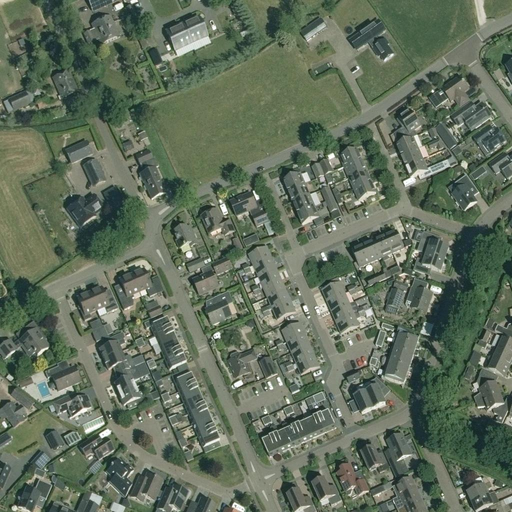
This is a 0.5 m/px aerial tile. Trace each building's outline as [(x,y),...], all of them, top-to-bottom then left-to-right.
[(112,3),(110,0),(87,0),(93,12),(112,3)] [(236,5),(230,8),(233,15),(239,12),(236,5)] [(122,11),(129,24),(132,23),(135,31),(142,28),(132,7),(122,11)] [(208,38),(198,16),(182,24),(191,46),(208,38)] [(100,46),(119,37),(110,17),(90,25),(93,31),(83,35),(87,45),(97,40),(100,46)] [(320,21),(299,36),(306,45),(326,30),(320,21)] [(384,59),(388,64),(394,58),(387,48),(389,47),(385,40),(380,44),(376,38),(385,31),(378,22),(350,41),(357,51),(371,41),(373,44),(371,46),(379,58),(381,61),(384,59)] [(191,46),(182,24),(165,32),(174,53),(191,46)] [(325,38),(328,43),(309,52),(312,59),(338,46),(333,34),(325,38)] [(138,40),(142,51),(156,45),(154,40),(152,37),(150,37),(150,35),(138,40)] [(349,55),(356,69),(366,65),(359,50),(349,55)] [(28,53),(15,59),(19,69),(32,63),(28,53)] [(159,58),(153,61),(156,67),(161,64),(159,58)] [(69,72),(52,79),(61,99),(77,92),(69,72)] [(436,109),(449,100),(451,103),(458,98),(460,102),(457,105),(460,109),(469,102),(464,94),(468,91),(459,78),(429,100),(436,109)] [(13,112),(29,105),(24,93),(8,100),(13,112)] [(45,96),(34,101),(38,110),(49,105),(45,96)] [(489,119),(480,106),(468,115),(464,109),(451,118),(458,127),(465,123),(471,132),(489,119)] [(47,121),(63,117),(61,110),(45,115),(47,121)] [(396,146),(413,139),(412,139),(409,135),(420,127),(410,112),(396,121),(402,129),(393,135),(397,145),(396,146)] [(127,113),(121,115),(113,116),(115,122),(117,127),(118,127),(118,129),(124,127),(123,122),(129,120),(127,113)] [(440,137),(447,132),(441,125),(435,130),(440,137)] [(438,138),(434,130),(428,132),(432,140),(438,138)] [(484,131),(473,140),(480,149),(486,158),(490,155),(497,150),(496,149),(506,143),(497,130),(488,137),(484,131)] [(413,139),(396,146),(401,157),(418,150),(413,139)] [(456,146),(451,139),(445,144),(450,150),(450,151),(456,146)] [(440,140),(428,145),(430,151),(437,148),(438,151),(443,149),(440,140)] [(125,153),(133,150),(130,142),(121,145),(125,153)] [(86,143),(65,153),(71,165),(91,155),(86,143)] [(344,169),(361,161),(356,150),(339,157),(344,169)] [(423,161),(418,150),(401,157),(405,168),(423,161)] [(165,195),(157,178),(158,177),(155,169),(158,167),(154,158),(152,159),(148,152),(135,157),(139,167),(145,165),(148,171),(139,175),(143,184),(144,183),(151,201),(165,195)] [(500,158),(489,166),(496,175),(501,172),(507,181),(511,177),(511,158),(504,164),(500,158)] [(81,165),(92,189),(106,182),(96,159),(81,165)] [(327,161),(319,165),(324,177),(325,177),(332,174),(327,161)] [(366,172),(361,161),(344,169),(349,180),(366,172)] [(427,172),(423,161),(405,168),(410,180),(427,172)] [(429,170),(432,176),(457,165),(454,161),(448,164),(447,162),(429,170)] [(311,168),(316,180),(324,177),(319,165),(311,168)] [(456,175),(463,172),(461,167),(454,170),(456,175)] [(366,172),(349,180),(354,191),(371,183),(366,172)] [(325,178),(327,183),(328,185),(334,183),(334,185),(339,183),(334,173),(332,174),(325,177),(325,178)] [(471,176),(475,182),(479,179),(475,173),(471,176)] [(288,193),(305,185),(300,174),(283,182),(288,193)] [(468,192),(474,188),(466,177),(454,185),(459,191),(452,196),(464,212),(476,203),(468,192)] [(371,183),(354,191),(358,202),(376,195),(371,183)] [(305,185),(288,193),(293,204),(310,197),(305,185)] [(106,202),(118,195),(115,188),(102,195),(106,202)] [(326,203),(333,200),(329,189),(327,189),(321,192),(326,203)] [(335,199),(341,196),(339,193),(337,194),(336,190),(332,191),(335,199)] [(236,218),(257,209),(250,194),(230,203),(236,218)] [(310,197),(293,204),(297,215),(315,208),(310,197)] [(93,215),(102,208),(94,198),(88,203),(84,202),(82,200),(67,211),(80,229),(95,218),(93,215)] [(338,211),(333,200),(326,203),(327,207),(330,214),(331,214),(334,221),(340,218),(338,212),(338,211)] [(376,210),(373,201),(366,203),(369,213),(376,210)] [(319,219),(315,208),(297,215),(302,226),(319,219)] [(234,233),(229,222),(223,224),(217,211),(201,217),(209,236),(222,230),(224,237),(234,233)] [(265,212),(252,218),(257,228),(269,223),(265,212)] [(176,242),(179,250),(190,245),(191,248),(198,245),(191,231),(188,232),(186,227),(175,232),(177,237),(176,238),(177,241),(176,242)] [(385,237),(393,255),(404,250),(396,233),(385,237)] [(423,254),(444,261),(449,249),(435,244),(437,238),(424,233),(417,252),(423,254)] [(393,255),(385,237),(374,242),(382,259),(393,255)] [(243,250),(238,239),(232,242),(237,253),(243,250)] [(409,241),(403,243),(406,249),(412,246),(409,241)] [(374,242),(363,247),(371,264),(382,259),(374,242)] [(371,264),(363,247),(352,252),(359,269),(371,264)] [(253,268),(272,260),(267,248),(248,256),(253,268)] [(423,254),(421,261),(417,260),(413,272),(425,276),(427,269),(440,274),(444,261),(423,254)] [(228,258),(212,265),(217,277),(233,270),(228,258)] [(190,275),(205,268),(202,260),(186,266),(190,275)] [(276,270),(272,260),(253,268),(258,278),(276,270)] [(392,277),(401,273),(398,267),(389,271),(392,277)] [(276,270),(258,278),(263,289),(281,281),(276,270)] [(131,276),(138,294),(146,290),(149,299),(156,296),(150,284),(149,284),(143,271),(131,276)] [(193,282),(199,296),(218,288),(211,273),(206,276),(193,282)] [(383,274),(376,277),(379,283),(386,280),(383,274)] [(138,294),(131,276),(119,281),(125,295),(117,298),(123,312),(133,307),(133,304),(131,300),(133,299),(132,296),(138,294)] [(379,283),(376,277),(367,282),(369,288),(379,283)] [(434,278),(432,285),(442,290),(445,283),(434,278)] [(281,281),(263,289),(268,300),(286,292),(281,281)] [(398,310),(404,295),(403,295),(404,292),(406,293),(408,287),(395,282),(393,291),(392,291),(387,306),(398,310)] [(327,303),(345,295),(340,284),(322,292),(327,303)] [(366,291),(368,296),(378,291),(376,287),(366,291)] [(411,288),(408,298),(429,305),(433,295),(417,290),(411,288)] [(101,289),(89,294),(96,312),(103,309),(106,315),(117,310),(112,297),(105,300),(101,289)] [(286,292),(268,300),(271,307),(261,311),(262,315),(268,312),(272,311),(291,303),(286,292)] [(206,310),(212,326),(232,318),(227,307),(233,304),(228,293),(214,299),(217,306),(206,310)] [(96,312),(89,294),(77,299),(84,316),(82,317),(84,322),(90,320),(89,315),(96,312)] [(345,295),(327,303),(331,313),(350,305),(345,295)] [(429,305),(408,298),(406,303),(412,304),(410,309),(426,315),(429,305)] [(295,314),(291,303),(272,311),(277,322),(295,314)] [(350,305),(331,313),(336,324),(354,316),(350,305)] [(150,321),(162,316),(158,307),(146,312),(150,321)] [(354,316),(336,324),(341,335),(359,327),(354,316)] [(511,318),(511,319),(511,321),(511,325),(508,327),(506,331),(497,327),(495,333),(511,340),(511,339),(511,318)] [(154,338),(171,331),(166,320),(154,325),(153,321),(143,325),(146,330),(150,328),(154,338)] [(489,320),(485,327),(491,330),(494,322),(489,320)] [(12,345),(9,341),(2,346),(0,348),(0,355),(3,360),(21,348),(29,358),(35,354),(37,357),(49,348),(41,338),(43,337),(33,323),(15,336),(19,341),(12,345)] [(287,344),(305,336),(300,325),(282,333),(287,344)] [(95,343),(107,339),(106,337),(105,334),(103,327),(91,332),(95,343)] [(171,331),(154,338),(157,345),(151,347),(153,352),(176,342),(171,331)] [(401,331),(397,344),(419,351),(420,349),(416,348),(419,340),(410,337),(411,334),(401,331)] [(485,331),(480,342),(486,344),(491,333),(485,331)] [(103,361),(121,353),(119,348),(125,345),(123,340),(124,340),(122,334),(109,340),(111,345),(99,351),(103,361)] [(305,336),(287,344),(291,354),(310,346),(305,336)] [(384,340),(379,338),(376,347),(381,349),(384,340)] [(495,348),(495,349),(511,356),(511,343),(500,338),(497,344),(499,346),(498,349),(495,348)] [(181,353),(176,342),(153,352),(155,356),(161,353),(164,360),(181,353)] [(487,345),(486,344),(480,342),(478,347),(475,345),(473,351),(479,354),(482,349),(485,350),(487,345)] [(397,344),(393,356),(412,362),(414,356),(417,357),(419,351),(397,344)] [(314,357),(310,346),(291,354),(296,365),(314,357)] [(511,362),(511,356),(495,349),(492,355),(495,356),(493,360),(510,368),(511,362)] [(121,353),(103,361),(108,371),(120,366),(123,373),(134,368),(129,356),(123,359),(121,353)] [(181,353),(164,360),(169,372),(185,364),(181,353)] [(470,361),(479,364),(482,357),(473,353),(470,361)] [(228,362),(236,379),(250,373),(246,364),(253,361),(250,354),(243,357),(243,355),(228,362)] [(393,356),(389,368),(411,375),(413,372),(409,370),(412,362),(393,356)] [(319,368),(314,357),(296,365),(301,376),(319,368)] [(267,379),(266,380),(277,375),(270,359),(260,363),(267,379)] [(510,368),(493,360),(491,364),(488,364),(486,370),(505,378),(510,368)] [(67,371),(65,365),(45,374),(47,380),(52,378),(58,393),(80,383),(73,368),(67,371)] [(134,368),(123,373),(126,379),(114,385),(118,396),(135,389),(132,383),(143,379),(138,367),(134,368)] [(411,375),(389,368),(385,380),(404,386),(406,379),(410,380),(411,375)] [(475,404),(500,395),(496,384),(492,385),(492,383),(495,377),(481,371),(479,377),(476,384),(480,395),(474,399),(475,404)] [(348,385),(360,380),(357,373),(346,378),(348,385)] [(178,394),(195,387),(190,375),(174,383),(178,394)] [(366,393),(374,410),(385,405),(382,397),(388,390),(376,379),(375,381),(370,383),(373,390),(366,393)] [(20,390),(26,387),(23,381),(17,383),(20,390)] [(296,383),(289,387),(292,395),(299,391),(296,383)] [(200,398),(195,387),(178,394),(183,405),(200,398)] [(137,395),(135,389),(118,396),(123,407),(135,402),(138,408),(152,402),(149,395),(146,397),(144,392),(137,395)] [(374,410),(366,393),(359,396),(356,389),(351,391),(362,416),(374,410)] [(16,390),(10,397),(29,411),(34,404),(16,390)] [(322,394),(309,399),(312,406),(316,404),(316,405),(325,401),(322,394)] [(500,395),(475,404),(477,409),(485,408),(487,412),(492,410),(494,415),(498,417),(496,423),(502,425),(508,412),(502,409),(500,408),(504,406),(500,395)] [(64,400),(59,402),(64,413),(68,411),(72,418),(91,410),(86,398),(67,406),(64,400)] [(200,398),(183,405),(188,416),(205,409),(200,398)] [(315,412),(312,406),(309,399),(305,401),(311,414),(315,412)] [(10,430),(27,419),(24,415),(25,415),(20,407),(15,410),(12,404),(1,411),(6,419),(5,419),(8,423),(9,422),(13,428),(10,430)] [(205,409),(188,416),(193,427),(209,420),(205,409)] [(329,412),(317,417),(325,434),(336,429),(329,412)] [(325,434),(317,417),(306,422),(314,439),(325,434)] [(214,431),(209,420),(193,427),(197,438),(214,431)] [(314,439),(306,422),(295,427),(303,444),(314,439)] [(303,444),(295,427),(289,430),(286,424),(281,426),(284,432),(292,449),(303,444)] [(281,454),(292,449),(284,432),(279,434),(275,427),(270,429),(273,437),(281,454)] [(448,428),(446,433),(457,438),(460,433),(448,428)] [(72,439),(81,436),(78,429),(70,431),(72,439)] [(511,432),(502,429),(500,433),(511,437),(511,432)] [(214,431),(197,438),(202,449),(219,442),(214,431)] [(64,446),(56,432),(46,437),(54,451),(64,446)] [(179,446),(186,443),(184,439),(183,440),(180,432),(174,435),(179,446)] [(2,437),(6,444),(11,441),(6,434),(2,437)] [(388,442),(393,455),(387,458),(393,472),(399,470),(397,463),(410,457),(401,436),(388,442)] [(273,437),(262,442),(269,459),(281,454),(273,437)] [(113,452),(105,439),(94,446),(90,440),(79,448),(85,458),(89,455),(95,456),(98,462),(113,452)] [(382,454),(383,456),(378,459),(374,448),(361,454),(369,472),(377,469),(380,474),(390,470),(383,454),(382,454)] [(47,450),(35,461),(41,468),(53,456),(47,450)] [(125,481),(133,473),(122,462),(120,464),(118,461),(111,468),(111,467),(110,468),(110,469),(106,473),(117,484),(123,478),(125,481)] [(0,487),(2,488),(10,470),(0,465),(0,487)] [(337,474),(345,493),(347,497),(351,496),(352,492),(352,490),(355,489),(358,497),(368,492),(364,481),(358,484),(351,468),(337,474)] [(45,474),(36,470),(33,475),(43,479),(45,474)] [(134,488),(130,498),(142,503),(144,498),(153,501),(155,497),(157,491),(161,482),(147,476),(141,491),(134,488)] [(488,496),(486,491),(492,489),(490,484),(484,479),(481,480),(484,486),(467,494),(471,504),(488,496)] [(325,480),(312,486),(320,504),(328,500),(331,507),(341,503),(335,487),(329,490),(325,480)] [(397,499),(416,491),(411,480),(392,488),(397,499)] [(501,490),(503,484),(496,481),(494,487),(501,490)] [(45,501),(51,487),(38,482),(34,493),(26,489),(23,496),(21,496),(20,499),(21,501),(17,509),(24,511),(32,511),(39,498),(45,501)] [(373,498),(392,489),(390,484),(370,492),(373,498)] [(168,500),(162,497),(156,510),(160,511),(167,511),(169,510),(171,511),(172,509),(178,511),(179,511),(187,494),(173,488),(168,500)] [(287,497),(293,511),(301,511),(303,511),(315,511),(309,499),(304,501),(299,491),(287,497)] [(397,499),(392,501),(397,511),(421,501),(416,491),(397,499)] [(76,511),(77,511),(83,511),(91,495),(85,493),(76,511)] [(488,496),(471,504),(474,511),(480,511),(489,508),(490,511),(495,511),(506,507),(503,502),(499,504),(495,493),(488,496)] [(92,495),(88,504),(84,511),(96,511),(102,499),(92,495)] [(188,508),(186,511),(211,511),(214,506),(201,500),(195,511),(188,508)] [(421,501),(397,511),(423,511),(425,511),(421,501)]
